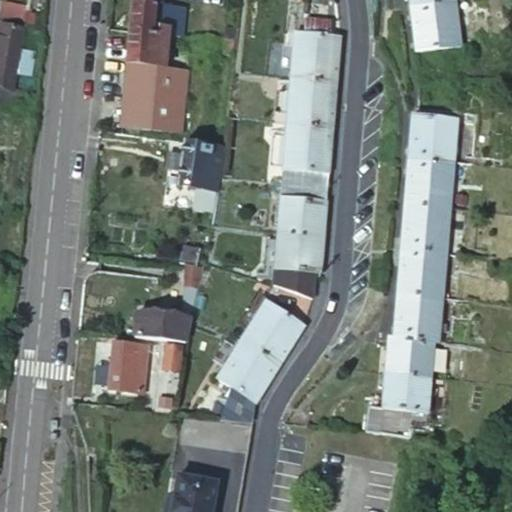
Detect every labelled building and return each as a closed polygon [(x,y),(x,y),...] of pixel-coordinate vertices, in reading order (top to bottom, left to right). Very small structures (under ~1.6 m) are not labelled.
[(130,0),(128,33),(153,35),(155,28),(167,29),(169,0),(130,0)] [(169,0),(167,29),(174,30),(173,39),(186,39),(189,0),(169,0)] [(413,49),(458,43),(453,1),(407,6),(413,49)] [(0,13),(0,25),(19,28),(21,15),(0,13)] [(308,21),(306,37),(329,39),(330,23),(308,21)] [(128,33),(124,65),(128,65),(121,129),(163,132),(171,70),(162,69),(165,40),(173,41),(173,39),(174,30),(167,29),(155,28),(153,35),(128,33)] [(227,38),(235,39),(236,31),(227,30),(227,38)] [(306,37),(294,35),(290,80),(337,85),(340,40),(329,39),(306,37)] [(0,122),(7,124),(17,40),(0,37),(0,122)] [(235,39),(227,38),(226,40),(224,55),(233,56),(235,39)] [(290,80),(289,104),(287,125),(333,129),(337,85),(290,80)] [(407,162),(456,165),(460,122),(411,118),(410,123),(407,162)] [(333,129),(287,125),(283,168),(328,172),(333,129)] [(215,193),(222,148),(181,142),(174,187),(215,193)] [(407,162),(404,207),(451,211),(456,165),(407,162)] [(328,172),(283,168),(281,185),(292,186),(327,188),(328,172)] [(292,186),(281,185),(280,200),(325,203),(327,188),(292,186)] [(325,203),(280,200),(277,235),(322,239),(325,203)] [(451,211),(404,207),(400,250),(447,254),(451,211)] [(322,239),(277,235),(274,269),(313,273),(319,273),(322,239)] [(184,246),(181,263),(201,268),(202,263),(205,248),(184,246)] [(396,294),(443,298),(447,254),(400,250),(396,294)] [(181,263),(177,283),(182,284),(180,297),(195,299),(201,268),(181,263)] [(274,269),(272,285),(312,298),(313,273),(274,269)] [(438,343),(443,298),(396,294),(392,339),(434,343),(438,343)] [(240,340),(278,363),(302,326),(264,302),(240,340)] [(187,342),(192,319),(136,313),(133,337),(187,342)] [(431,378),(434,343),(392,339),(388,338),(388,343),(384,373),(385,373),(431,378)] [(255,402),(278,363),(240,340),(216,378),(255,402)] [(112,342),(107,390),(143,393),(148,345),(112,342)] [(167,345),(163,368),(178,371),(183,348),(167,345)] [(428,413),(431,378),(385,373),(384,373),(381,408),(428,413)] [(169,475),(162,511),(211,511),(218,483),(169,475)]
